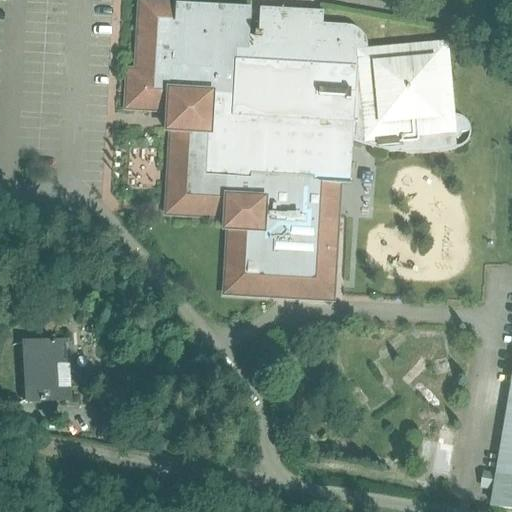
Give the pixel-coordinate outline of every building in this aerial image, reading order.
[(128,73),(126,110),(167,112),(166,117),(168,117),(169,95),(210,97),(208,134),(178,132),(174,190),(174,193),(175,196),(176,200),(178,202),(180,205),(182,207),(185,209),(188,210),(192,210),(225,212),(224,231),(235,232),(233,262),(230,265),(228,268),(227,271),(226,275),(226,278),(226,282),(228,285),(229,288),(232,291),(235,293),(238,295),(241,296),(245,296),(248,296),(252,295),(255,293),(258,291),(300,293),(300,299),(332,301),(339,185),(349,186),(351,186),(351,185),(349,185),(351,154),(352,142),(361,146),(388,152),(406,155),(423,154),(440,153),(453,150),(454,141),(458,139),(459,138),(459,134),(469,133),(467,126),(464,122),(461,119),(457,118),(453,117),(446,44),(366,51),(366,47),(364,41),(359,33),(354,30),(350,28),(345,27),(322,26),(321,13),(258,11),(257,37),(249,36),(251,10),(175,5),(175,0),(173,0),(173,5),(140,3),(136,73),(128,73)] [(153,171),(154,156),(141,156),(140,171),(153,171)] [(127,185),(142,186),(142,172),(127,171),(127,185)] [(64,292),(43,291),(42,305),(63,306),(64,292)] [(81,326),(95,327),(96,314),(82,313),(81,326)] [(66,342),(43,343),(23,344),(27,403),(70,401),(69,391),(56,392),(55,364),(67,363),(66,342)] [(274,402),(276,412),(286,410),(285,400),(274,402)] [(511,510),(511,400),(494,508),(511,510)] [(124,424),(123,409),(100,410),(100,437),(119,437),(119,425),(124,424)] [(441,429),(438,442),(452,444),(455,431),(441,429)] [(448,478),(454,444),(452,444),(438,442),(420,439),(417,459),(433,462),(431,475),(448,478)]
